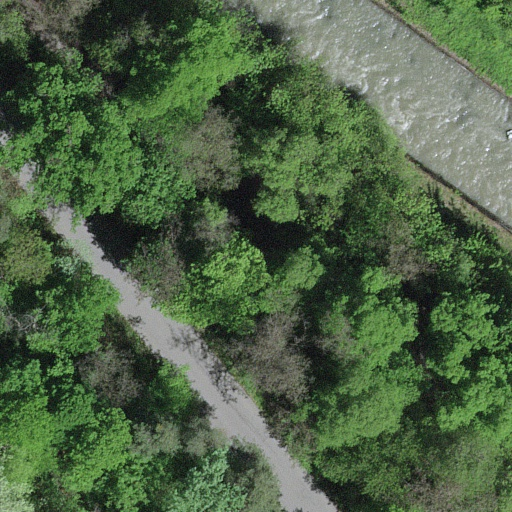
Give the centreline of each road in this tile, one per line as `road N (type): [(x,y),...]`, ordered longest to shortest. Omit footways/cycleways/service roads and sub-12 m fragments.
road 1 (track): [(52,0),(319,222),(433,377),(511,424)]
road 2 (unclassified): [(0,116),(313,511)]
